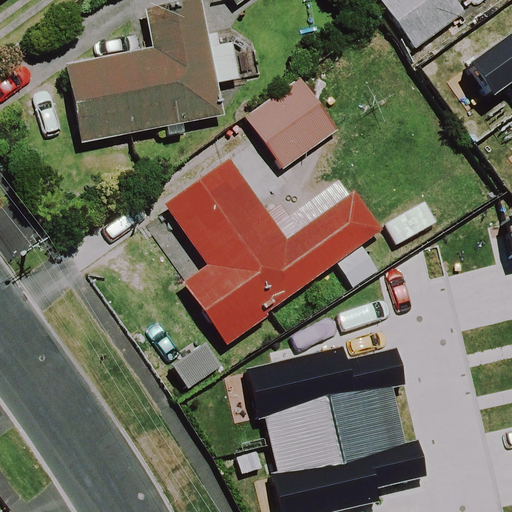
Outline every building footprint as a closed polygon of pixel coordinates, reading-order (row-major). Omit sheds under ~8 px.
[(217,0),(227,14),(247,0),(217,0)] [(457,21),(441,0),(375,0),(368,5),(406,57),(457,21)] [(199,44),(192,8),(135,19),(143,57),(56,73),(71,154),(216,126),(209,91),(231,87),(224,50),(211,52),(209,42),(199,44)] [(274,179),(330,139),(293,86),(237,125),(274,179)] [(257,222),(218,169),(153,216),(196,276),(172,293),(218,356),(261,325),(259,323),(373,241),(344,202),(342,204),(330,189),(281,224),(272,211),(257,222)] [(511,229),(490,235),(499,274),(511,270),(511,229)] [(395,396),(386,356),(335,367),(333,358),(234,381),(246,433),(255,431),(267,485),(258,487),(263,511),(365,511),(369,511),(366,500),(417,489),(408,452),(397,454),(384,398),(395,396)]
